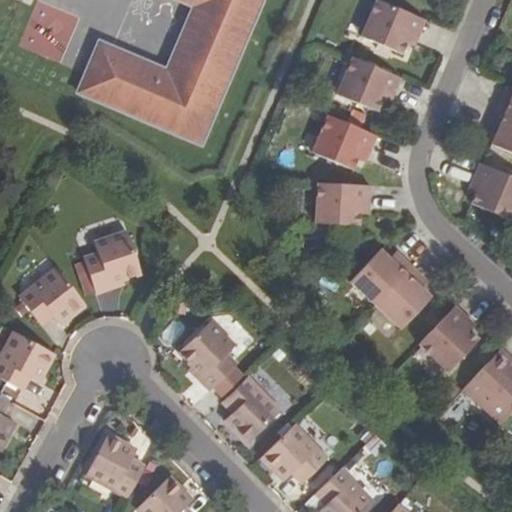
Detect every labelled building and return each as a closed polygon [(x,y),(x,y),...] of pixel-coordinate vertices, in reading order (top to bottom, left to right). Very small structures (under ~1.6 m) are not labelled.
[(176,0),(193,7),(167,71),(112,48),(106,63),(93,58),(84,78),(78,93),(201,145),(262,0),(176,0)] [(375,0),(360,37),(401,55),(406,43),(410,34),(417,37),(418,37),(424,21),(376,0),(375,0)] [(406,43),(413,47),(417,37),(410,34),(406,43)] [(93,58),(106,63),(112,48),(99,43),(93,58)] [(336,95),(377,113),(381,102),(385,92),(393,95),(400,78),(351,58),(336,95)] [(511,99),(511,94),(511,93),(505,90),(502,95),(511,99)] [(381,102),(389,104),(393,95),(385,92),(381,102)] [(511,94),(511,99),(502,95),(496,110),(511,116),(511,94)] [(511,154),(511,116),(496,110),(490,124),(499,127),(496,132),(496,133),(491,145),(511,154)] [(311,153),(352,170),(357,159),(361,149),(368,153),(369,153),(375,136),(327,116),(311,153)] [(496,132),(499,127),(490,124),(488,129),(496,133),(496,132)] [(357,159),(364,162),(368,153),(361,149),(357,159)] [(507,220),(511,207),(511,177),(474,162),(467,178),(474,182),(472,187),(466,202),(507,220)] [(472,187),(474,182),(466,178),(464,184),(472,187)] [(315,224),(359,227),(360,214),(360,204),(368,204),(370,187),(317,184),(315,224)] [(360,214),(368,215),(368,204),(360,204),(360,214)] [(83,260),(95,294),(111,289),(110,285),(123,280),(141,274),(126,232),(94,243),(98,255),(83,260)] [(349,282),(374,306),(411,267),(400,256),(394,263),(390,259),(379,250),(349,282)] [(390,259),(394,263),(400,256),(395,252),(390,259)] [(400,330),(431,298),(421,288),(417,284),(423,278),(411,267),(374,306),(400,330)] [(59,324),(84,305),(56,269),(19,298),(40,325),(52,315),(59,324)] [(417,284),(421,288),(427,281),(423,278),(417,284)] [(111,289),(124,284),(123,280),(110,285),(111,289)] [(448,372),(478,340),(469,332),(462,324),(467,319),(454,307),(418,345),(448,372)] [(469,332),(475,326),(467,319),(462,324),(469,332)] [(198,379),(209,390),(235,365),(225,355),(234,346),(209,322),(177,353),(191,366),(201,376),(198,379)] [(39,383),(54,355),(15,333),(0,360),(0,378),(22,391),(29,378),(39,383)] [(511,370),(508,368),(511,363),(511,360),(500,349),(462,390),(500,425),(511,412),(511,370)] [(188,369),(198,379),(201,376),(191,366),(188,369)] [(225,420),(247,443),(280,412),(247,378),(222,402),(233,413),(225,420)] [(0,449),(15,423),(5,418),(12,405),(0,398),(0,449)] [(284,481),(291,473),(302,484),(326,460),(293,426),(261,458),(284,481)] [(136,451),(107,436),(86,475),(127,498),(144,468),(130,461),(136,451)] [(318,511),(364,511),(373,504),(340,470),(315,494),(326,505),(318,511)] [(191,501),(169,478),(137,509),(139,511),(187,511),(184,509),(191,501)]
